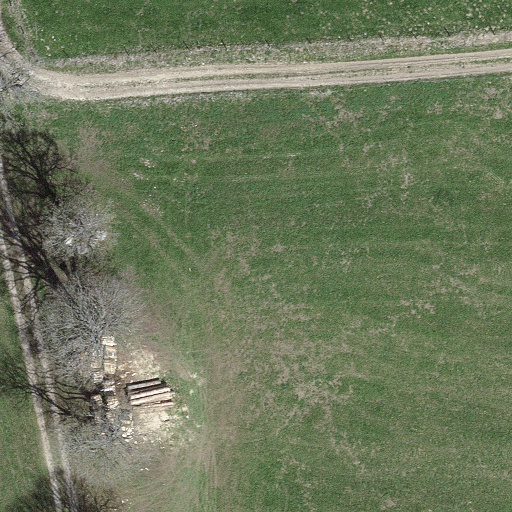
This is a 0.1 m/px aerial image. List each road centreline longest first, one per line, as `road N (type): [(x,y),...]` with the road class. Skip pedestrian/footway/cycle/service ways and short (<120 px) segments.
road 1 (unknown): [(0,97),(277,47),(511,38)]
road 2 (track): [(0,168),(75,511)]
